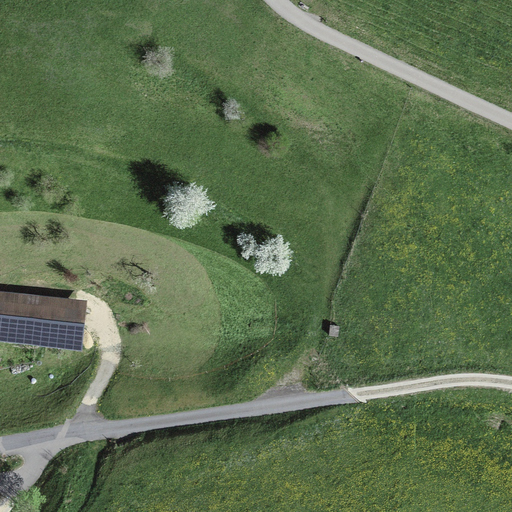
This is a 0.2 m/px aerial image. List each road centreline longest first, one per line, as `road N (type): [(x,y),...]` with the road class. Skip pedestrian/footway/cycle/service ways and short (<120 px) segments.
road 1 (track): [(0,445),(458,384),(511,392)]
road 2 (unclassified): [(511,124),(403,76),(292,0)]
